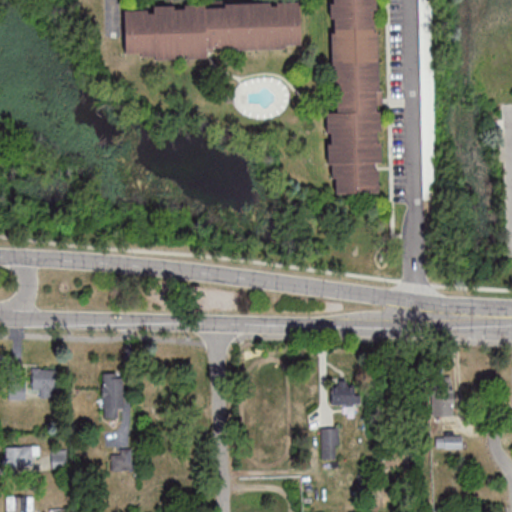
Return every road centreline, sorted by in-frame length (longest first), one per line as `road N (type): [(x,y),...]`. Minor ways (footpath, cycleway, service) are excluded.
road 1 (tertiary): [(470,320),(264,280),(0,257)]
road 2 (tertiary): [(0,318),(382,327),(470,320)]
road 3 (residential): [(223,511),(216,324)]
